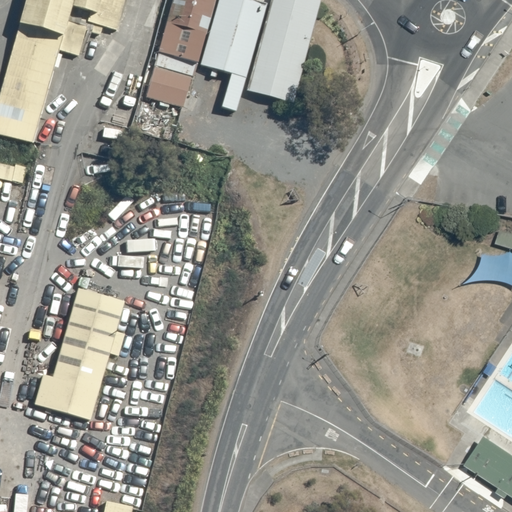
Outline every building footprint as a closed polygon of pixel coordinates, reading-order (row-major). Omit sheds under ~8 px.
[(28,0),(0,100),(0,134),(35,143),(56,67),(59,69),(63,55),(60,54),(61,51),(80,57),(87,31),(102,35),(104,27),(118,31),(126,0),(28,0)] [(195,78),(217,0),(174,0),(147,97),(184,108),(193,77),(195,78)] [(237,112),(269,4),(253,0),(220,0),(202,65),(233,74),(223,108),(237,112)] [(294,104),(323,1),(317,0),(274,0),(249,92),(294,104)] [(0,161),(0,176),(21,181),(24,166),(0,161)] [(511,233),(499,230),(495,243),(511,248),(511,233)] [(118,332),(126,303),(80,289),(54,378),(44,375),(36,405),(92,421),(112,354),(119,357),(126,335),(118,332)] [(511,457),(481,437),(462,466),(496,489),(493,493),(503,499),(506,495),(511,498),(511,457)] [(133,511),(135,507),(108,502),(105,511),(133,511)]
